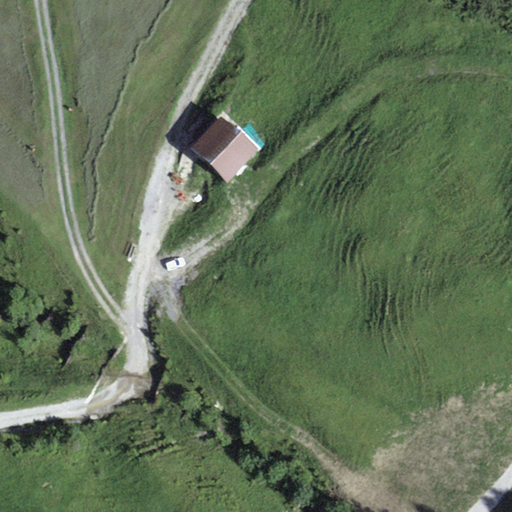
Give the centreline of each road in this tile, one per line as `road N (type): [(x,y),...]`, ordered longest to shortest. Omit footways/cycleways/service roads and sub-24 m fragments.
road 1 (track): [(0,420),(108,398),(136,364),(134,335),(103,297),(70,220),(41,0)]
road 2 (track): [(141,295),(211,253),(308,138),(375,79),(417,63),(511,71)]
road 3 (track): [(134,335),(169,211),(176,131),(236,0)]
